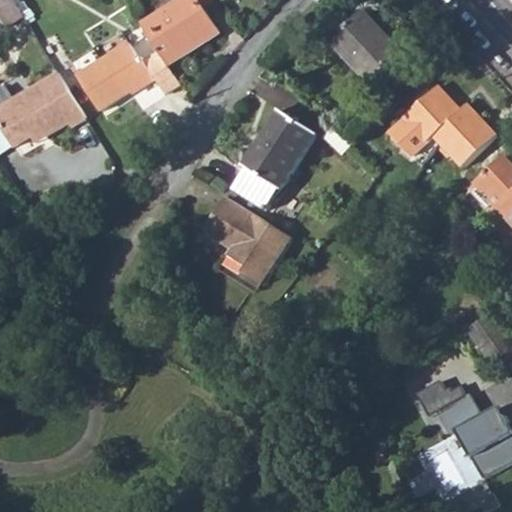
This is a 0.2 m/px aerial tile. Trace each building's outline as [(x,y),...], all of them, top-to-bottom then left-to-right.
[(0,0),(0,10),(11,27),(26,18),(15,0),(0,0)] [(196,0),(184,0),(144,27),(162,55),(172,69),(221,36),(203,9),(196,0)] [(196,0),(203,9),(217,1),(216,0),(196,0)] [(365,12),(328,45),(339,57),(342,54),(370,84),(404,54),(365,12)] [(166,97),(182,87),(172,69),(162,55),(150,63),(147,58),(142,61),(132,46),(81,80),(104,114),(155,80),(166,97)] [(75,132),(89,122),(61,76),(0,111),(0,126),(15,151),(33,140),(44,134),(48,141),(71,127),(75,132)] [(443,87),(408,119),(409,121),(394,134),(416,158),(430,145),(421,134),(429,127),(438,137),(465,167),(499,136),(470,104),(463,111),(443,87)] [(280,109),(243,164),(247,166),(233,187),(267,208),(281,188),(318,133),(280,109)] [(430,145),(438,137),(429,127),(421,134),(430,145)] [(37,146),(48,141),(44,134),(33,140),(37,146)] [(511,160),(509,157),(474,189),(496,213),(502,208),(511,219),(511,160)] [(297,240),(226,198),(208,229),(211,237),(234,251),(230,257),(249,269),(246,275),(267,289),(297,240)] [(238,334),(247,341),(265,319),(256,312),(238,334)] [(480,323),(511,362),(511,339),(492,314),(480,323)] [(500,363),(506,373),(511,369),(511,362),(480,323),(470,331),(497,365),(500,363)] [(511,464),(511,427),(500,407),(484,417),(472,395),(440,413),(451,437),(459,431),(487,479),(511,464)]
